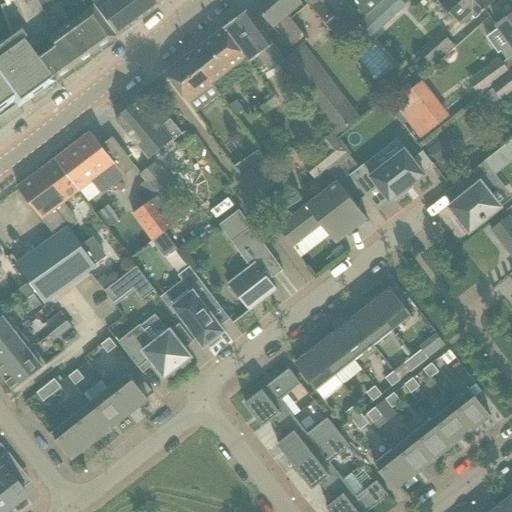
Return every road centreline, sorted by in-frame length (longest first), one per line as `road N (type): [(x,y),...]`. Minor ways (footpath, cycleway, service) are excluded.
road 1 (residential): [(204,405),(201,389),(431,210)]
road 2 (tertiary): [(0,161),(203,0)]
road 3 (residential): [(71,507),(204,405)]
road 4 (residential): [(204,405),(286,511)]
